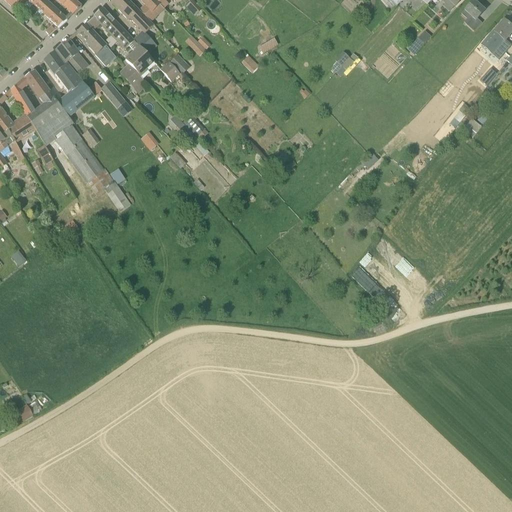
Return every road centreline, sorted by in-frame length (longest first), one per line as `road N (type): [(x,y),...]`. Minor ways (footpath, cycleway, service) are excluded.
road 1 (track): [(0,443),(185,331),(347,345),(511,305)]
road 2 (residential): [(0,93),(105,0)]
